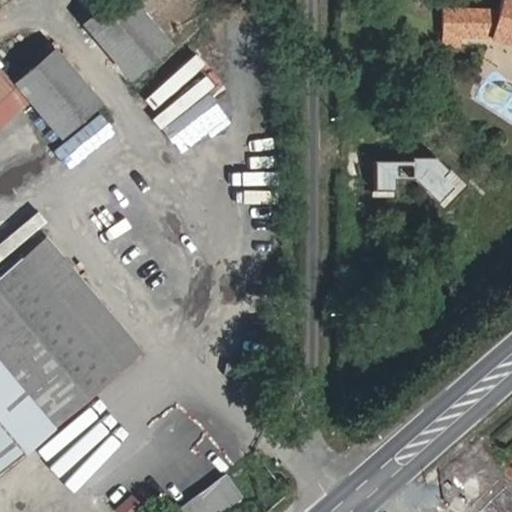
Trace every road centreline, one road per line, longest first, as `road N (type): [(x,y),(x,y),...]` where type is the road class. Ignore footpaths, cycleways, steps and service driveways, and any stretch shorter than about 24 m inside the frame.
road 1 (residential): [(329,502),(311,459),(307,0)]
road 2 (primary): [(511,343),(329,502)]
road 3 (primary): [(363,511),(511,382)]
